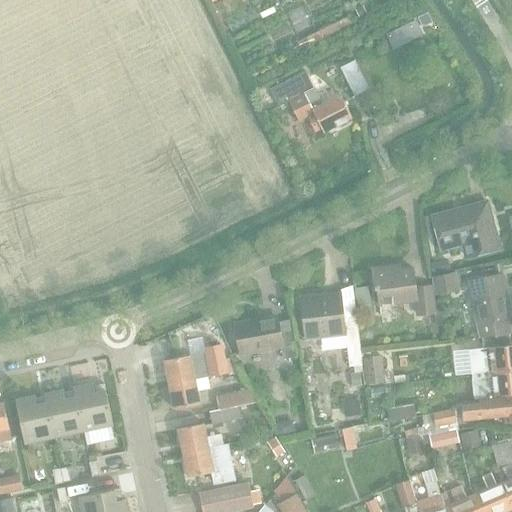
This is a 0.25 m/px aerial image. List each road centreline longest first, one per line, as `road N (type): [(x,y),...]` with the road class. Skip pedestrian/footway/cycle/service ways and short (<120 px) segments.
road 1 (residential): [(117,330),(511,132)]
road 2 (residential): [(155,511),(117,330)]
